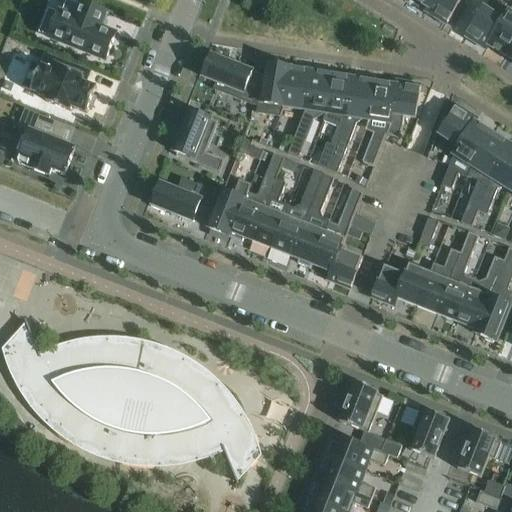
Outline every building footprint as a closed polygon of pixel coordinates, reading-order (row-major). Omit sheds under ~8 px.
[(61,14),(51,40),(106,62),(117,36),(100,30),(106,15),(83,5),(82,6),(68,0),(62,14),(61,14)] [(413,0),(429,10),(435,0),(413,0)] [(435,0),(429,10),(427,14),(447,26),(463,0),(435,0)] [(485,10),(467,39),(487,52),(489,47),(490,48),(511,13),(511,12),(500,5),(494,16),(485,10)] [(511,13),(490,48),(507,59),(511,51),(511,11),(511,12),(511,13)] [(33,63),(23,89),(48,99),(47,103),(71,113),(73,109),(88,115),(98,89),(87,85),(91,73),(49,56),(44,67),(33,63)] [(213,57),(204,79),(218,85),(215,91),(253,106),(263,77),(254,73),(213,57)] [(263,77),(253,106),(259,107),(258,115),(281,119),(282,115),(285,111),(285,109),(291,70),(283,68),(281,66),(273,64),(271,66),(268,66),(266,78),(263,77)] [(291,70),(285,109),(306,112),(313,73),(291,70)] [(294,143),(289,156),(300,160),(315,122),(325,116),(326,116),(334,77),(334,73),(321,70),(320,74),(313,73),(306,112),(306,116),(303,124),(299,130),(294,143)] [(328,145),(319,168),(328,172),(348,121),(355,80),(334,77),(326,116),(324,123),(339,129),(332,146),(328,145)] [(348,121),(328,172),(338,175),(358,125),(362,121),(370,123),(376,84),(355,80),(348,121)] [(390,130),(388,137),(400,142),(403,133),(405,119),(416,120),(421,87),(398,83),(397,87),(390,130)] [(374,134),(364,165),(374,170),(385,142),(386,141),(388,137),(390,130),(397,87),(376,84),(370,123),(369,125),(367,132),(374,134)] [(458,108),(440,137),(460,150),(476,124),(478,121),(458,108)] [(26,112),(20,129),(31,134),(21,158),(34,163),(31,170),(50,178),(53,171),(66,176),(68,171),(74,155),(76,150),(61,144),(67,129),(26,112)] [(191,113),(174,154),(178,155),(177,158),(221,175),(226,162),(207,155),(219,124),(191,113)] [(460,150),(454,158),(472,169),(494,136),(476,124),(460,150)] [(478,182),(462,225),(473,229),(473,228),(479,213),(493,178),(511,147),(494,136),(472,169),(468,178),(478,182)] [(285,140),(280,152),(289,156),(294,143),(285,140)] [(356,216),(330,283),(350,291),(351,291),(373,300),(395,308),(414,261),(417,253),(423,238),(429,221),(431,216),(441,191),(450,168),(424,157),(415,154),(408,151),(385,142),(374,170),(364,195),(356,216)] [(248,146),(243,158),(255,163),(260,151),(249,146),(248,146)] [(493,178),(479,213),(488,217),(499,191),(504,189),(509,192),(511,187),(511,147),(493,178)] [(249,194),(232,239),(243,243),(245,239),(252,243),(277,181),(281,169),(285,161),(275,157),(259,196),(257,197),(249,194)] [(446,158),(443,164),(450,167),(453,160),(446,158)] [(285,161),(281,169),(295,175),(298,166),(285,161)] [(272,250),(270,254),(283,259),(284,255),(293,259),(325,177),(315,173),(301,207),(294,210),(289,207),(272,250)] [(325,177),(293,259),(300,261),(299,265),(311,270),(313,266),(330,224),(325,222),(322,215),(335,181),(325,177)] [(360,177),(356,183),(365,188),(368,182),(360,177)] [(162,185),(153,207),(194,224),(199,212),(210,216),(218,194),(183,180),(178,192),(162,185)] [(277,181),(252,243),(272,250),(289,207),(280,204),(287,185),(277,181)] [(224,193),(209,230),(212,231),(213,233),(220,236),(223,235),(232,239),(249,194),(252,186),(241,182),(235,197),(224,193)] [(330,224),(313,266),(332,274),(341,251),(355,216),(364,195),(354,189),(339,227),(330,224)] [(429,221),(423,238),(432,242),(440,224),(429,221)] [(498,225),(494,237),(506,242),(511,230),(498,225)] [(463,254),(438,316),(458,324),(475,281),(470,280),(467,273),(480,239),(470,235),(462,254),(463,254)] [(432,274),(418,308),(438,316),(463,254),(462,254),(453,250),(446,268),(436,264),(432,274)] [(477,332),(476,335),(485,339),(486,341),(493,344),(496,343),(498,344),(511,308),(511,295),(508,294),(507,292),(511,279),(511,251),(510,250),(505,263),(477,332)] [(475,281),(458,324),(477,332),(505,263),(496,259),(488,281),(481,284),(475,281)] [(408,276),(399,300),(407,304),(418,308),(432,274),(412,266),(408,276)] [(28,328),(7,352),(10,362),(16,379),(25,394),(35,408),(45,420),(61,434),(77,445),(95,454),(115,461),(135,465),(155,467),(176,465),(196,461),(201,460),(200,456),(212,452),(215,455),(224,450),(237,483),(239,482),(238,480),(259,457),(258,451),(257,450),(257,448),(257,447),(256,446),(248,426),(241,414),(228,397),(215,383),(200,371),(181,359),(167,352),(151,348),(130,343),(111,342),(90,343),(70,347),(65,349),(67,353),(54,357),(51,354),(42,358),(29,326),(27,326),(28,328)] [(341,422),(340,423),(366,434),(361,446),(383,454),(388,442),(370,435),(384,398),(378,396),(378,395),(379,395),(379,394),(356,384),(355,385),(356,386),(341,422)] [(412,451),(412,452),(435,461),(451,422),(428,413),(427,414),(427,415),(421,413),(415,428),(421,430),(413,451),(412,451)] [(459,469),(458,470),(482,480),(482,479),(482,478),(490,458),(496,460),(502,445),(496,443),(497,442),(497,441),(474,431),(474,432),(474,433),(459,469)] [(336,436),(327,458),(367,473),(371,462),(386,468),(390,457),(383,454),(361,446),(336,436)] [(388,442),(383,454),(390,457),(398,460),(403,448),(388,442)] [(327,458),(319,479),(358,494),(373,500),(377,490),(362,484),(367,473),(327,458)] [(319,479),(310,500),(340,511),(351,511),(354,505),(369,511),(373,500),(358,494),(319,479)] [(490,483),(485,495),(502,501),(506,489),(490,483)] [(388,494),(384,504),(392,507),(396,497),(388,494)] [(482,494),(478,504),(496,511),(511,511),(511,505),(509,504),(502,501),(485,495),(482,494)] [(340,511),(310,500),(305,511),(340,511)]
